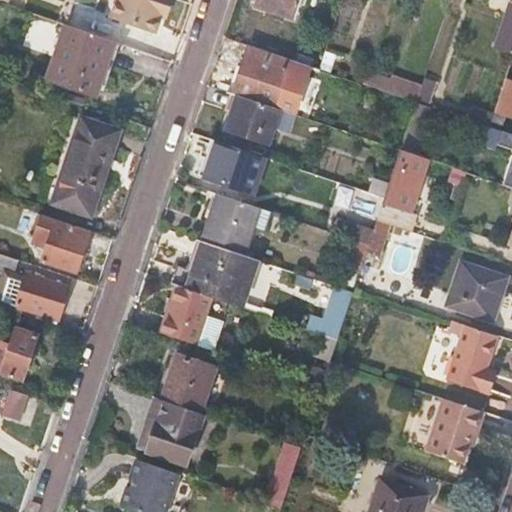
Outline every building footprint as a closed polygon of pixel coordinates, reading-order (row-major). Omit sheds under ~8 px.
[(0,0),(0,3),(15,9),(18,0),(0,0)] [(117,0),(113,15),(159,31),(168,0),(117,0)] [(295,16),(300,0),(258,0),(257,4),(295,16)] [(511,0),(510,0),(496,45),(511,51),(511,0)] [(105,101),(125,47),(76,30),(58,85),(105,101)] [(305,65),(251,47),(235,94),(274,107),(280,88),(295,93),(305,65)] [(511,79),(507,78),(496,111),(511,116),(511,79)] [(417,102),(427,105),(429,96),(420,93),(417,102)] [(91,214),(118,133),(80,120),(52,201),(91,214)] [(219,141),(211,138),(199,175),(206,178),(219,141)] [(219,141),(206,178),(254,194),(267,157),(219,141)] [(407,230),(430,160),(401,151),(378,221),(390,225),(407,230)] [(511,245),(511,247),(511,187),(501,184),(495,203),(511,207),(511,245)] [(219,193),(203,241),(243,254),(259,207),(219,193)] [(371,226),(378,206),(362,201),(355,221),(371,226)] [(75,272),(90,229),(54,217),(40,260),(75,272)] [(390,225),(378,221),(370,243),(355,288),(363,291),(376,255),(379,256),(390,225)] [(203,241),(193,270),(187,288),(209,295),(241,306),(258,259),(243,254),(203,241)] [(0,282),(0,305),(34,317),(36,312),(58,320),(68,289),(14,273),(18,258),(0,252),(0,269),(4,271),(0,282)] [(470,309),(493,317),(507,278),(458,261),(445,303),(464,310),(466,304),(471,306),(470,309)] [(173,283),(178,285),(187,288),(193,270),(179,265),(173,283)] [(178,285),(162,332),(193,343),(210,349),(220,320),(203,314),(209,295),(187,288),(178,285)] [(338,339),(354,291),(337,285),(321,333),(338,339)] [(486,370),(498,335),(467,325),(449,379),(491,393),(498,373),(486,370)] [(0,374),(22,381),(37,335),(18,330),(10,353),(0,350),(0,374)] [(166,367),(155,397),(157,398),(201,413),(217,368),(178,353),(172,368),(166,367)] [(21,418),(29,395),(12,389),(5,413),(21,418)] [(201,413),(157,398),(151,415),(147,414),(136,447),(146,450),(147,448),(185,460),(201,413)] [(476,439),(485,413),(447,400),(429,452),(464,463),(473,438),(476,439)] [(269,497),(286,502),(303,446),(286,441),(269,497)] [(164,511),(178,470),(135,456),(119,505),(140,511),(164,511)] [(425,511),(430,498),(378,480),(367,511),(425,511)]
